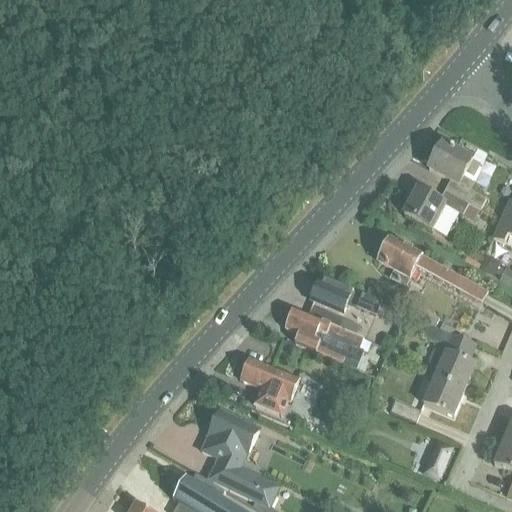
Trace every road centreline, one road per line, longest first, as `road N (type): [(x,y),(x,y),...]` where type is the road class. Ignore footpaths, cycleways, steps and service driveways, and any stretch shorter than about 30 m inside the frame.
road 1 (tertiary): [(63,511),(143,410),(461,64)]
road 2 (residential): [(459,487),(511,369)]
